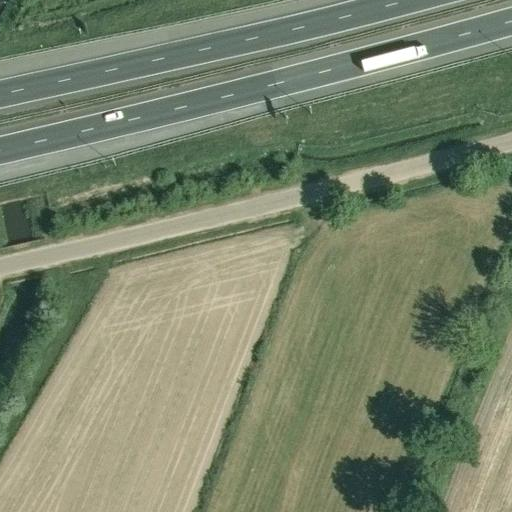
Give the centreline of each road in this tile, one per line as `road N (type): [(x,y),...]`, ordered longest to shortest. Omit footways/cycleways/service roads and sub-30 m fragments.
road 1 (motorway): [(0,154),(511,20)]
road 2 (unclassified): [(0,267),(511,141)]
road 3 (motorway): [(410,0),(0,96)]
